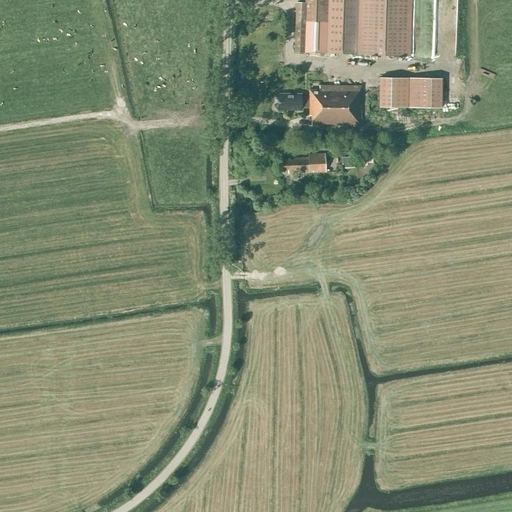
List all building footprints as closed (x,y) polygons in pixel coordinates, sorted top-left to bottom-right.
[(301,0),(301,3),(292,3),(292,52),(407,54),(407,0),(301,0)] [(378,107),(407,108),(407,78),(395,78),(379,78),(378,107)] [(440,109),(441,78),(409,78),(408,108),(440,109)] [(361,126),(360,86),(319,86),(319,90),(309,90),(309,97),(301,96),(301,94),(277,94),(277,111),(301,111),(301,108),(309,108),(309,116),(311,116),(311,126),(361,126)] [(325,172),(324,154),(307,155),(308,158),(293,159),(293,161),(280,161),(281,172),(287,171),(287,174),(325,172)] [(353,157),(340,158),(341,165),(344,164),(345,169),(354,168),(353,157)]
